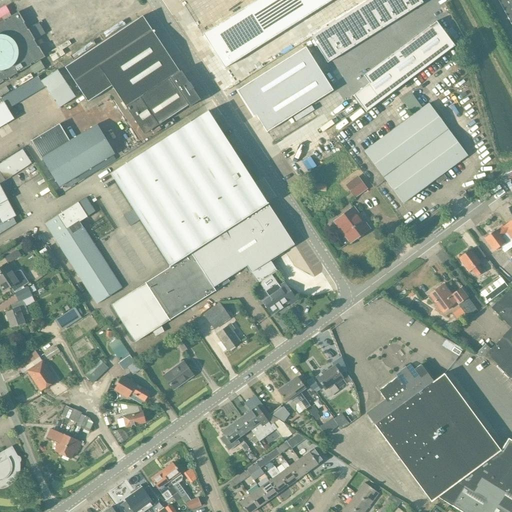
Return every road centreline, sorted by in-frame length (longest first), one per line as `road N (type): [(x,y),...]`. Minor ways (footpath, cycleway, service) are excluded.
road 1 (unclassified): [(353,299),(153,0)]
road 2 (unclassified): [(184,421),(353,299)]
road 3 (unclassified): [(496,193),(353,299)]
road 4 (unclassified): [(53,511),(0,379)]
